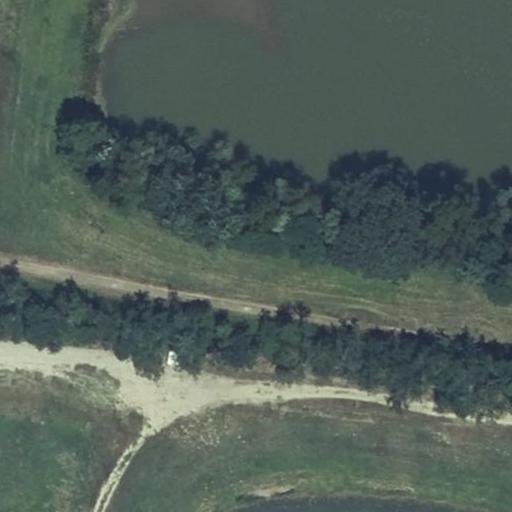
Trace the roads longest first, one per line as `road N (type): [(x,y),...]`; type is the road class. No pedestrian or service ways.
road 1 (track): [(0,265),(511,351)]
road 2 (track): [(179,386),(329,381),(511,403)]
road 3 (track): [(101,511),(125,439),(179,386),(0,359)]
